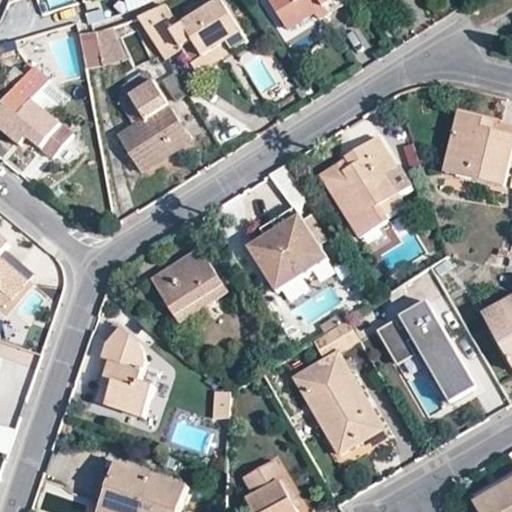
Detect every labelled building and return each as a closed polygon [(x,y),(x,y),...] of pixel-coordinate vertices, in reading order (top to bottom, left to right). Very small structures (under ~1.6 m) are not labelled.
[(302,25),(316,16),(310,7),(320,1),(324,8),(337,0),(336,0),(268,0),(284,23),(296,16),(302,25)] [(319,21),(341,7),(337,0),(324,8),(320,1),(310,7),(316,16),(319,21)] [(181,30),(168,8),(160,12),(184,50),(194,44),(204,61),(228,46),(232,54),(247,45),(222,5),(181,30)] [(141,20),(140,21),(165,62),(184,50),(160,12),(141,20)] [(296,16),(284,23),(290,33),(302,25),(296,16)] [(96,34),(80,37),(86,70),(102,68),(96,34)] [(194,44),(184,50),(199,74),(232,54),(228,46),(204,61),(194,44)] [(17,130),(28,139),(53,159),(74,135),(35,101),(50,82),(37,71),(20,92),(3,112),(0,115),(0,130),(10,139),(17,130)] [(0,109),(3,112),(20,92),(6,80),(0,87),(0,109)] [(136,128),(168,108),(154,85),(122,105),(136,128)] [(144,174),(191,144),(168,108),(136,128),(120,138),(144,174)] [(473,170),(471,178),(504,187),(511,154),(511,138),(491,134),(482,132),(484,122),(459,116),(447,164),(473,170)] [(482,132),(491,134),(493,124),(484,122),(482,132)] [(17,130),(10,139),(20,148),(28,139),(17,130)] [(380,207),(398,194),(387,176),(397,170),(379,141),(346,162),(352,170),(326,185),(359,238),(388,220),(385,216),(380,207)] [(473,170),(447,164),(445,172),(471,178),(473,170)] [(385,216),(404,204),(398,194),(380,207),(385,216)] [(264,234),(248,244),(279,293),(327,263),(299,219),(274,235),(278,241),(271,245),(267,239),(264,234)] [(0,289),(16,271),(10,267),(1,259),(8,251),(12,245),(1,236),(0,237),(0,289)] [(1,259),(10,267),(17,258),(8,251),(1,259)] [(176,315),(222,286),(200,251),(155,281),(176,315)] [(0,289),(0,303),(7,310),(30,283),(16,271),(0,289)] [(181,322),(227,293),(222,286),(176,315),(181,322)] [(511,364),(511,299),(484,316),(511,364)] [(478,390),(428,304),(401,320),(406,328),(400,331),(395,323),(377,333),(398,368),(416,357),(408,344),(413,341),(451,406),(478,390)] [(360,342),(347,321),(332,331),(310,345),(299,352),(311,370),(337,356),(360,342)] [(327,323),(304,337),(310,345),(332,331),(327,323)] [(107,408),(123,414),(145,421),(153,396),(139,391),(141,384),(144,374),(146,366),(145,358),(144,352),(142,347),(138,342),(122,330),(108,346),(100,369),(107,372),(101,387),(113,392),(107,408)] [(342,457),(382,433),(337,356),(311,370),(297,378),(342,457)] [(139,391),(153,396),(155,389),(141,384),(139,391)] [(101,406),(107,408),(113,392),(101,387),(95,405),(101,406)] [(230,420),(232,394),(216,393),(214,419),(230,420)] [(121,420),(123,414),(107,408),(101,406),(100,412),(121,420)] [(0,449),(9,452),(17,429),(0,423),(0,449)] [(254,511),(295,511),(292,504),(297,501),(276,463),(245,481),(253,496),(248,499),(254,511)] [(179,511),(188,487),(117,464),(101,511),(179,511)] [(480,511),(511,492),(511,484),(477,505),(480,511)] [(480,511),(511,511),(511,492),(480,511)] [(292,504),(295,511),(301,507),(297,501),(292,504)]
